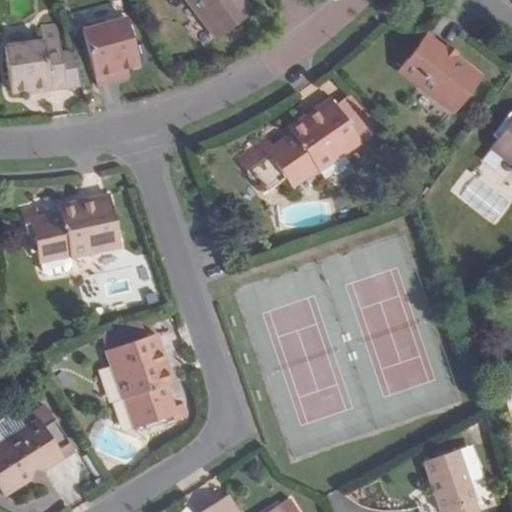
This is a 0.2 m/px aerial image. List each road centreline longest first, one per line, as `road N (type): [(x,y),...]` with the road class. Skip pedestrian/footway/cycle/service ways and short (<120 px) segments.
road 1 (residential): [(125,511),(221,443),(233,405),(139,129)]
road 2 (residential): [(353,0),(241,80),(139,129)]
road 3 (residential): [(139,129),(0,145)]
